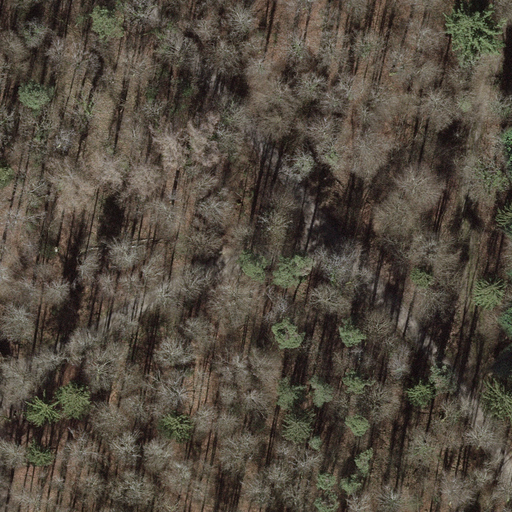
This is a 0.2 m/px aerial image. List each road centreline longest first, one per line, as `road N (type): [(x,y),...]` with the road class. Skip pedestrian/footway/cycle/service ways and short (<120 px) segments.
road 1 (track): [(143,0),(479,405)]
road 2 (track): [(479,405),(470,269),(476,132),(511,25)]
road 3 (track): [(345,245),(190,278),(0,381)]
